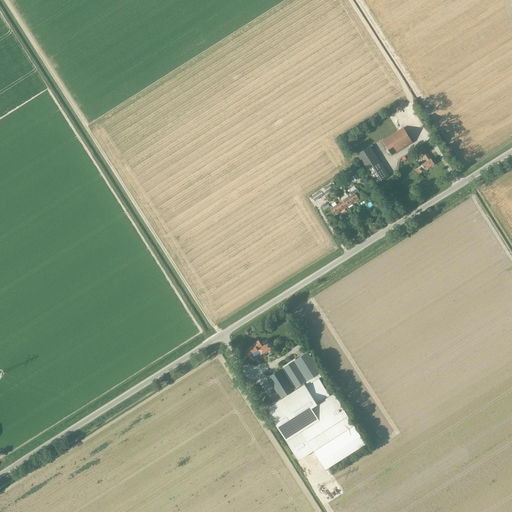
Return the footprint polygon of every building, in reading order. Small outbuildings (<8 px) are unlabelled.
[(398,122),(402,118),(397,111),(392,114),(398,122)] [(383,141),(392,155),(412,143),(403,128),(383,141)] [(427,151),(422,145),(418,147),(423,154),(427,151)] [(383,167),(370,146),(357,154),(375,184),(388,176),(383,167)] [(431,159),(427,153),(424,155),(426,159),(426,160),(427,161),(422,165),(425,170),(434,164),(431,159)] [(353,168),(345,173),(348,178),(356,173),(353,168)] [(351,192),(347,194),(353,203),(359,199),(359,200),(359,199),(358,197),(361,195),(356,188),(351,192)] [(314,201),(324,195),(320,189),(311,195),(314,201)] [(353,203),(347,194),(341,198),(342,201),(347,207),(353,203)] [(340,211),(347,207),(342,201),(336,205),(340,211)] [(334,215),(340,211),(336,205),(330,209),(334,215)] [(254,345),(245,350),(252,362),(256,360),(252,354),(258,349),(262,354),(272,348),(268,343),(262,347),(262,346),(258,341),(253,344),(254,345)] [(319,374),(321,373),(308,352),(267,378),(280,398),(282,397),(315,376),(317,378),(321,376),(319,374)] [(299,460),(314,450),(302,432),(320,421),(312,408),(318,404),(306,387),(319,379),(318,377),(317,378),(315,376),(282,397),(283,398),(266,409),(299,460)] [(315,452),(326,469),(366,444),(335,394),(330,396),(319,379),(306,387),(318,404),(312,408),(320,421),(302,432),(314,450),(315,452)]
